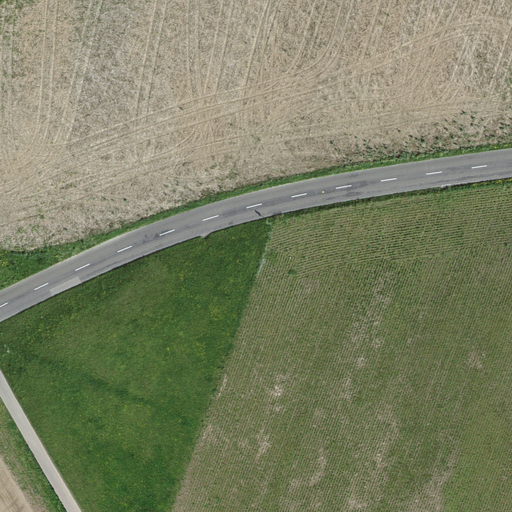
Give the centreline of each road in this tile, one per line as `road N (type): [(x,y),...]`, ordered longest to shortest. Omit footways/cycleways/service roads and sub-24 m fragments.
road 1 (tertiary): [(0,306),(123,248),(257,204),(511,162)]
road 2 (track): [(0,387),(73,511)]
